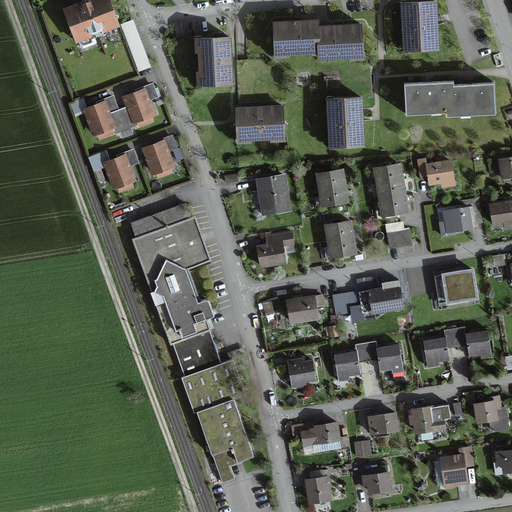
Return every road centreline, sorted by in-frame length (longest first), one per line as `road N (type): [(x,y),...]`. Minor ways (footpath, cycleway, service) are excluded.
road 1 (track): [(8,0),(195,511)]
road 2 (residential): [(241,290),(147,20)]
road 3 (residential): [(241,290),(511,245)]
road 4 (residential): [(511,378),(271,417)]
road 5 (residential): [(147,20),(278,0)]
road 6 (residential): [(271,417),(241,290)]
